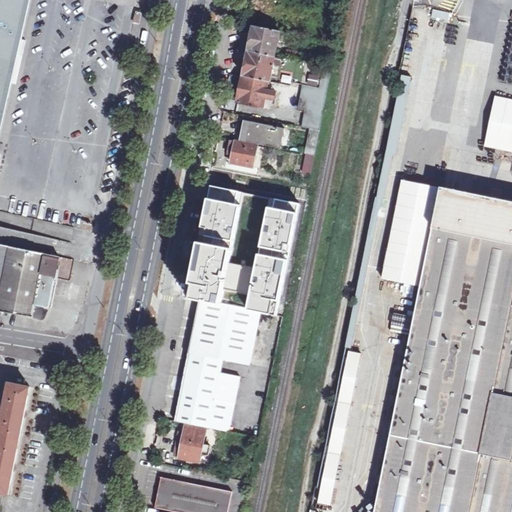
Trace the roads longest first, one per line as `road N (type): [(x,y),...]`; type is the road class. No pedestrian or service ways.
road 1 (residential): [(125,511),(228,21),(215,0)]
road 2 (track): [(299,511),(405,0)]
road 3 (primary): [(101,511),(196,40)]
road 4 (primary): [(179,1),(105,364)]
road 5 (residential): [(155,0),(87,349)]
road 6 (primary): [(105,364),(76,511)]
road 7 (unknown): [(464,0),(477,27),(469,79),(511,87)]
